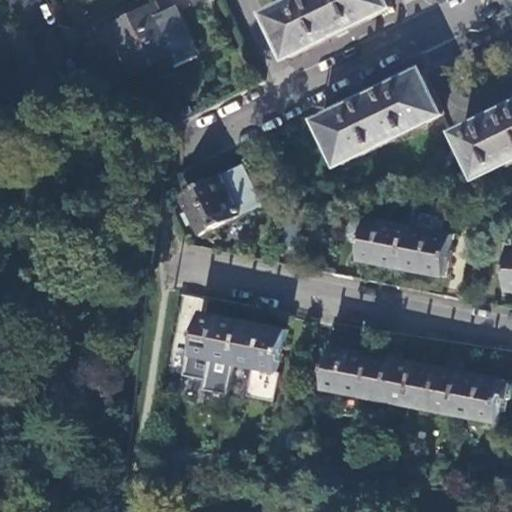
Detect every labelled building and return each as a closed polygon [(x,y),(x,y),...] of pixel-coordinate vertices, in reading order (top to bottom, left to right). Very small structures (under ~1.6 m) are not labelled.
[(393,6),(390,0),(292,0),(269,11),(290,55),(393,6)] [(198,51),(192,39),(177,6),(158,14),(155,7),(105,30),(117,54),(126,50),(134,66),(168,50),(174,62),(198,51)] [(343,162),(446,113),(424,69),(321,118),(343,162)] [(511,160),(511,106),(462,130),(484,174),(511,160)] [(185,193),(205,232),(266,204),(246,163),(185,193)] [(459,201),(475,197),(463,171),(447,175),(459,201)] [(419,181),(389,187),(393,205),(415,201),(419,181)] [(300,245),(307,205),(294,202),(285,243),(300,245)] [(403,266),(411,225),(369,216),(362,259),(403,266)] [(457,233),(411,225),(403,266),(448,275),(457,233)] [(193,353),(236,362),(244,320),(201,311),(193,353)] [(244,320),(236,362),(280,371),(289,329),(244,320)] [(324,388),(367,396),(375,354),(333,346),(324,388)] [(375,354),(367,396),(411,405),(419,362),(375,354)] [(419,362),(411,405),(456,414),(464,371),(419,362)] [(464,371),(456,414),(499,422),(502,409),(504,397),(511,398),(511,394),(511,383),(507,383),(507,380),(464,371)] [(504,397),(502,409),(509,411),(511,398),(504,397)] [(270,459),(285,461),(286,458),(292,429),(277,427),(270,459)] [(292,429),(286,458),(302,461),(308,432),(292,429)] [(175,453),(174,466),(215,467),(218,452),(198,451),(198,454),(175,453)]
